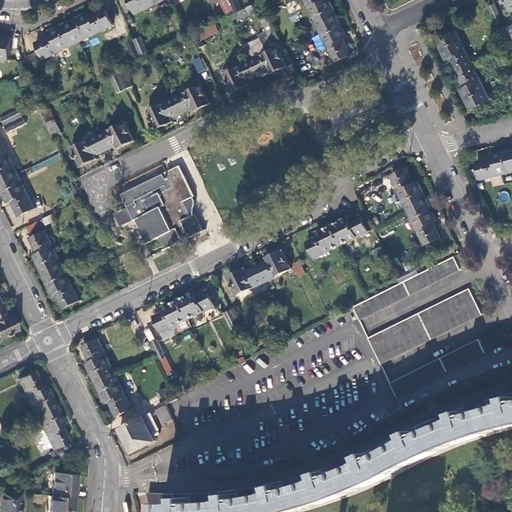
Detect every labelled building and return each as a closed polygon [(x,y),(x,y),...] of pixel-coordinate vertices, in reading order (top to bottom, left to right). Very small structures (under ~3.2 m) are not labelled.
[(129,0),(136,13),(162,0),(129,0)] [(237,0),(229,0),(235,11),(241,8),(237,0)] [(305,0),(318,27),(338,17),(329,0),(305,0)] [(504,21),(496,3),(489,6),(498,24),(504,21)] [(236,11),(239,18),(254,12),(251,5),(236,11)] [(89,13),(70,22),(79,41),(113,24),(106,8),(90,16),(89,13)] [(347,36),(338,17),(318,27),(335,62),(352,54),(344,38),(347,36)] [(271,19),(263,23),(269,35),(277,31),(271,19)] [(44,58),(78,42),(79,41),(70,22),(50,32),(51,36),(36,43),(44,58)] [(214,22),(198,30),(201,37),(218,29),(214,22)] [(196,30),(190,33),(197,47),(203,44),(196,30)] [(458,73),(474,65),(457,30),(438,40),(448,60),(451,58),(458,73)] [(142,57),(149,53),(140,35),(134,38),(142,56),(142,57)] [(313,37),(317,50),(324,48),(319,35),(313,37)] [(0,58),(9,59),(12,38),(0,36),(0,58)] [(134,38),(127,41),(135,59),(142,56),(134,38)] [(247,42),(252,54),(264,50),(259,38),(247,42)] [(251,60),(259,75),(269,70),(271,74),(287,66),(278,47),(251,60)] [(28,54),(32,66),(38,64),(33,52),(28,54)] [(193,60),(200,73),(206,69),(200,57),(193,60)] [(26,60),(19,62),(23,77),(30,75),(26,60)] [(251,60),(224,73),(233,92),(250,84),(248,80),(259,75),(251,60)] [(491,100),(474,65),(458,73),(465,88),(462,90),(471,109),(491,100)] [(123,67),(116,70),(124,88),(131,85),(123,67)] [(326,67),(309,74),(312,81),(329,73),(326,67)] [(123,89),(114,70),(109,73),(117,91),(123,89)] [(175,96),(182,112),(192,107),(194,111),(210,103),(201,84),(175,96)] [(175,96),(174,97),(147,110),(157,129),(173,121),(171,118),(182,112),(175,96)] [(50,120),(43,105),(38,108),(46,123),(50,120)] [(19,109),(1,118),(4,124),(22,115),(19,109)] [(22,116),(4,125),(7,131),(25,122),(22,116)] [(50,120),(46,123),(53,137),(62,133),(55,118),(50,120)] [(125,121),(99,133),(106,149),(117,145),(119,148),(135,140),(125,121)] [(106,149),(99,133),(71,147),(81,167),(97,158),(96,155),(106,149)] [(0,182),(18,174),(1,139),(0,139),(0,182)] [(477,162),(482,179),(511,171),(511,149),(493,154),(494,158),(477,162)] [(134,220),(137,218),(138,221),(149,242),(161,237),(162,239),(167,249),(184,240),(183,238),(189,235),(190,237),(203,231),(195,214),(194,215),(194,208),(195,200),(194,196),(180,167),(168,173),(170,178),(166,180),(163,174),(122,194),(128,207),(134,219),(134,220)] [(391,175),(409,210),(428,201),(418,181),(415,183),(407,168),(391,175)] [(35,208),(18,174),(0,182),(0,186),(8,202),(12,200),(19,216),(35,208)] [(428,201),(409,210),(425,245),(441,237),(434,222),(437,220),(428,201)] [(134,219),(128,207),(115,214),(121,225),(134,219)] [(44,225),(53,222),(50,215),(42,218),(44,225)] [(348,217),(333,225),(343,245),(369,232),(361,216),(350,221),(348,217)] [(22,226),(24,235),(44,231),(42,222),(22,226)] [(343,245),(333,225),(317,233),(319,236),(307,242),(315,258),(343,245)] [(43,275),(62,266),(46,230),(30,238),(37,254),(34,255),(43,275)] [(98,249),(106,266),(113,262),(105,245),(98,249)] [(269,261),(259,265),(267,282),(293,268),(283,249),(267,258),(269,261)] [(460,269),(454,256),(420,273),(401,283),(369,299),(354,307),(360,319),(460,269)] [(267,282),(259,265),(248,271),(246,268),(229,275),(239,295),(267,282)] [(79,300),(62,266),(43,275),(53,293),(57,291),(65,307),(79,300)] [(417,268),(399,277),(401,283),(420,273),(417,268)] [(470,288),(368,338),(381,363),(483,316),(470,288)] [(196,292),(180,300),(189,319),(217,306),(209,290),(197,296),(196,292)] [(189,319),(180,300),(164,308),(165,311),(155,316),(162,332),(189,319)] [(1,304),(0,304),(0,338),(18,330),(10,313),(6,314),(1,304)] [(238,306),(232,309),(241,327),(246,324),(238,306)] [(241,327),(232,309),(225,312),(234,330),(241,327)] [(87,363),(97,384),(116,374),(99,339),(83,347),(90,362),(87,363)] [(390,383),(397,396),(485,352),(479,339),(390,383)] [(157,355),(160,361),(167,357),(158,340),(151,343),(157,355)] [(18,379),(35,413),(53,404),(44,385),(41,386),(33,371),(18,379)] [(116,374),(97,384),(106,403),(110,401),(118,416),(133,408),(116,374)] [(511,397),(509,398),(510,403),(505,404),(499,397),(487,401),(465,407),(467,411),(459,414),(460,418),(455,420),(449,413),(435,418),(415,427),(418,431),(409,435),(411,439),(407,441),(400,435),(388,441),(371,450),(373,453),(365,457),(367,461),(362,464),(355,456),(347,460),(328,468),(329,471),(321,474),(322,479),(318,481),(312,473),(284,481),(285,484),(275,486),(277,492),(272,493),(266,485),(238,490),(239,493),(230,494),(230,500),(225,500),(221,492),(211,493),(192,494),(192,497),(183,497),(183,503),(178,503),(174,494),(165,494),(165,502),(162,503),(162,511),(307,511),(336,503),(350,497),(364,491),(379,485),(400,474),(422,463),(450,451),(463,445),(475,441),(500,433),(511,429),(511,397)] [(53,404),(35,413),(52,448),(67,441),(60,425),(63,424),(53,404)] [(164,423),(173,419),(167,405),(157,410),(164,423)] [(155,441),(143,416),(120,428),(132,452),(155,441)] [(48,453),(51,460),(61,455),(58,448),(48,453)] [(61,496),(73,497),(75,474),(52,473),(50,496),(61,496)] [(0,511),(19,511),(21,491),(0,490),(0,511)] [(162,511),(162,503),(165,502),(165,494),(149,493),(153,511),(162,511)] [(71,511),(73,497),(61,496),(50,496),(48,495),(46,511),(71,511)]
